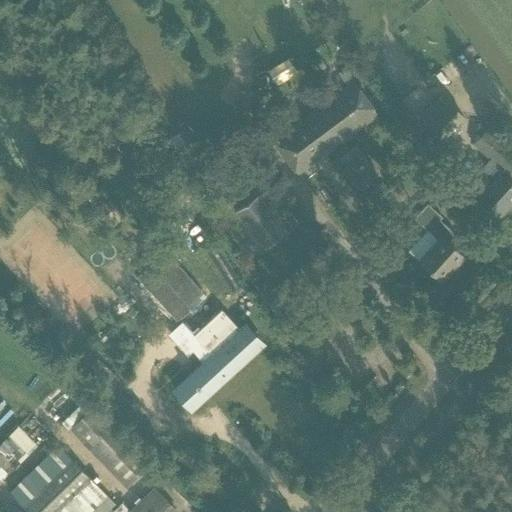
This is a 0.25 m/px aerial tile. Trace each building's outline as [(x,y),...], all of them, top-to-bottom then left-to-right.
[(260,25),(280,24),(279,3),(259,4),(260,25)] [(271,143),(295,175),(375,115),(351,83),(271,143)] [(416,122),(439,143),(463,117),(440,96),(416,122)] [(511,186),(499,174),(511,159),(511,150),(485,126),(470,142),(489,160),(470,181),(482,193),(479,196),(499,215),(511,200),(511,186)] [(335,161),(358,191),(377,176),(354,146),(335,161)] [(235,211),(262,249),(284,233),(257,195),(235,211)] [(449,243),(456,235),(438,220),(441,217),(427,204),(413,219),(426,230),(407,251),(425,267),(440,280),(463,255),(449,243)] [(164,251),(136,277),(177,322),(205,296),(175,264),(164,251)] [(278,280),(262,298),(279,313),(295,295),(278,280)] [(181,321),(168,333),(187,354),(192,350),(203,362),(182,382),(174,390),(182,399),(191,409),(261,345),(243,326),(239,330),(220,310),(194,334),(181,321)] [(86,412),(69,429),(126,487),(148,465),(100,415),(92,407),(86,412)] [(16,427),(0,443),(6,449),(18,460),(34,444),(16,427)] [(58,447),(11,493),(29,511),(102,511),(113,502),(103,491),(102,492),(88,478),(58,447)] [(175,511),(154,489),(130,511),(175,511)]
